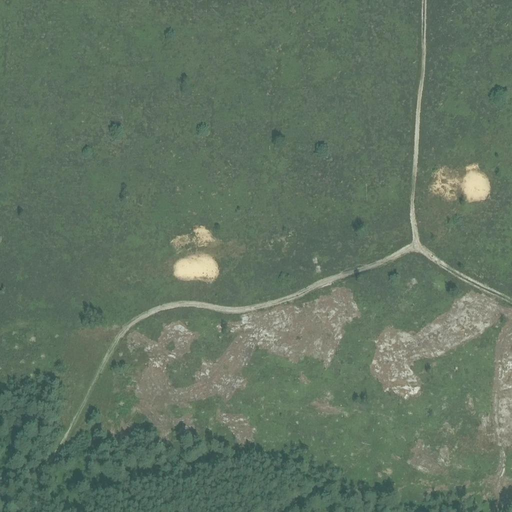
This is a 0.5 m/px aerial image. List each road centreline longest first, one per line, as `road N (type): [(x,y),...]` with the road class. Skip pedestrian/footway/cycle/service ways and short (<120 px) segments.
road 1 (track): [(0,481),(49,461),(116,341),(145,314),(189,303),(246,309),(417,245)]
road 2 (track): [(417,245),(412,194),(424,0)]
